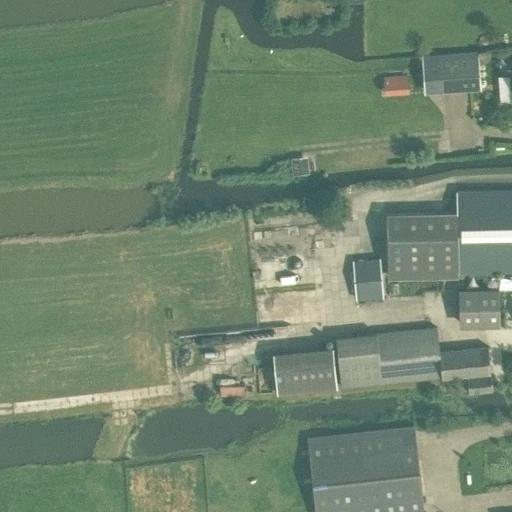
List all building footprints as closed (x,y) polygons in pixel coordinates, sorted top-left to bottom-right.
[(441,56),(423,57),(426,91),(443,90),(479,88),(477,53),(441,56)] [(307,156),(291,158),(293,172),(293,174),(309,172),(309,170),(307,156)] [(386,214),(388,275),(511,272),(511,191),(456,192),(457,213),(386,214)] [(357,299),(383,296),(380,260),(353,262),(357,299)] [(439,352),(436,328),(335,339),(341,388),(442,377),(442,380),(468,377),(469,394),(493,391),(487,347),(439,352)] [(277,393),(337,387),(333,346),(273,352),(277,393)] [(316,511),(423,511),(414,429),(414,427),(308,438),(308,440),(316,511)]
